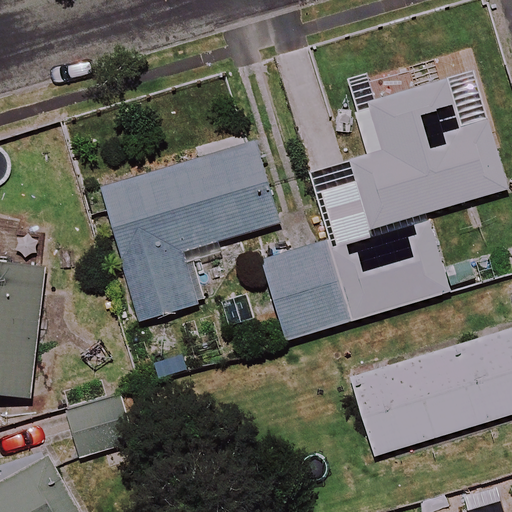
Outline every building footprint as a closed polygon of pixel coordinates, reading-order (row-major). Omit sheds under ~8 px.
[(506,191),(470,73),(371,103),(387,156),(354,166),(360,182),(319,195),(357,322),(448,295),(424,216),(506,191)] [(277,224),(252,144),(100,192),(141,324),(196,307),(179,255),(277,224)] [(43,271),(0,267),(0,396),(33,399),(43,271)] [(511,415),(511,331),(349,382),(372,459),(511,415)] [(132,443),(117,398),(58,417),(72,462),(132,443)] [(0,511),(72,511),(46,463),(0,487),(0,511)]
